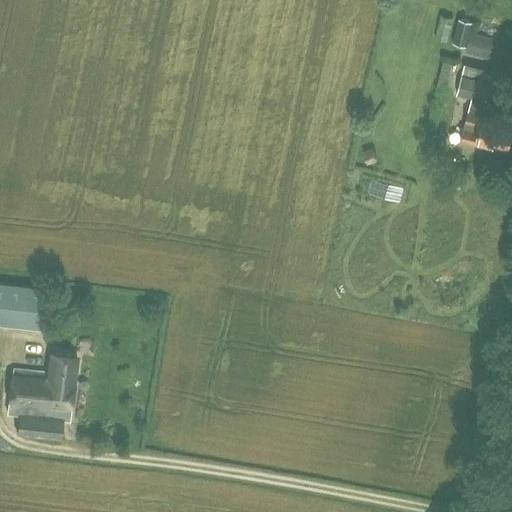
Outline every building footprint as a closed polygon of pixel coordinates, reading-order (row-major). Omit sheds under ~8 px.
[(453,42),(467,46),(470,31),(472,21),(459,18),(453,42)] [(509,40),(470,31),(467,46),(465,52),(504,61),(509,40)] [(511,135),(511,123),(482,116),(483,113),(468,109),(461,139),(488,146),(488,143),(509,148),(511,135)] [(46,290),(0,284),(0,324),(41,330),(46,290)] [(69,419),(72,383),(75,355),(50,351),(47,371),(13,368),(9,412),(19,413),(17,433),(60,438),(62,418),(69,419)]
